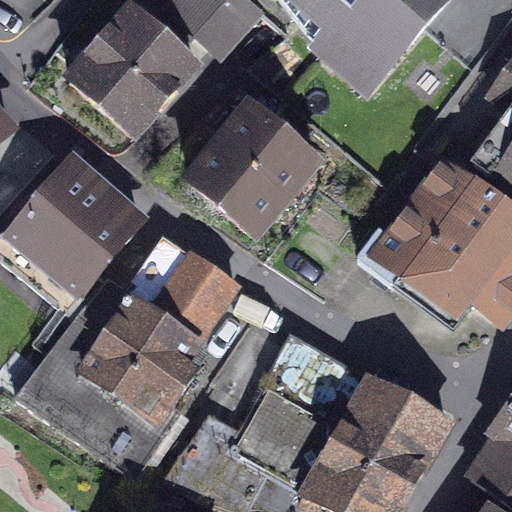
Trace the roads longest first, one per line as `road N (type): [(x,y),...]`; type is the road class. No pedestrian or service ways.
road 1 (residential): [(2,85),(169,223),(323,325),(375,356),(492,395)]
road 2 (residential): [(428,511),(492,395)]
